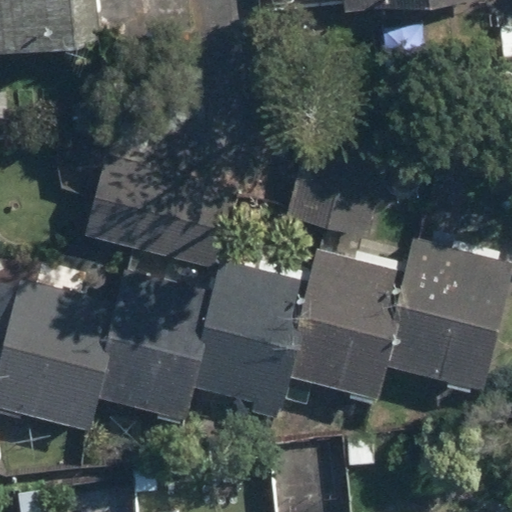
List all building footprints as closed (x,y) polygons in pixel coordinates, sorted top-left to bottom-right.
[(0,0),(0,53),(65,47),(59,0),(0,0)] [(320,0),(322,12),(349,9),(457,0),(320,0)] [(383,127),(302,114),(285,222),(366,235),(383,127)] [(93,151),(71,233),(178,261),(199,179),(93,151)] [(0,417),(94,444),(107,400),(183,421),(194,385),(282,410),(291,380),(379,404),(388,371),(473,394),(508,271),(397,240),(380,304),(203,255),(196,290),(110,267),(94,309),(0,271),(0,417)] [(170,511),(168,461),(125,464),(128,511),(170,511)]
